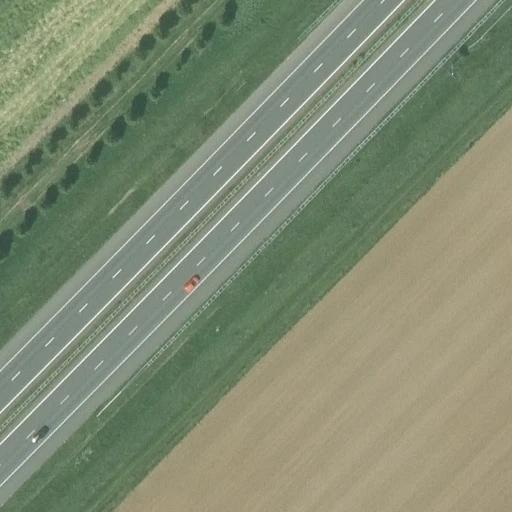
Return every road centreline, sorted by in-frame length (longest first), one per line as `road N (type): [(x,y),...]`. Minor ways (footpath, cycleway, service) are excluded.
road 1 (motorway): [(0,463),(455,0)]
road 2 (motorway): [(378,0),(0,388)]
